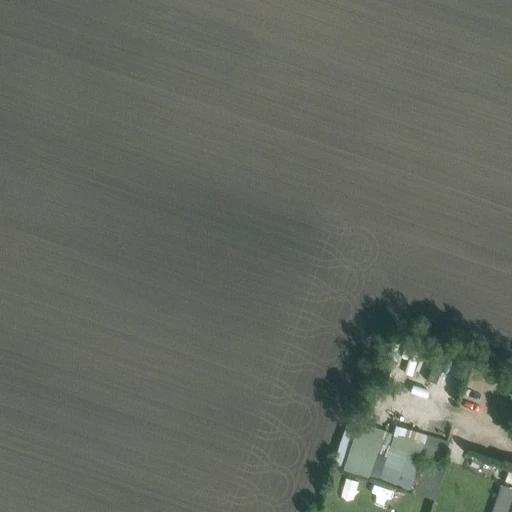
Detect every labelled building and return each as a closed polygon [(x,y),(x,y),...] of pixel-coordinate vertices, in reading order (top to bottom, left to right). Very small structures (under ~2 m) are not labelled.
[(366,475),(383,429),(357,419),(339,466),(366,475)] [(417,452),(443,457),(446,442),(420,437),(417,452)] [(434,500),(446,466),(425,458),(413,492),(434,500)] [(362,505),(382,510),(387,489),(367,485),(362,505)] [(511,511),(511,489),(502,486),(493,511),(511,511)]
